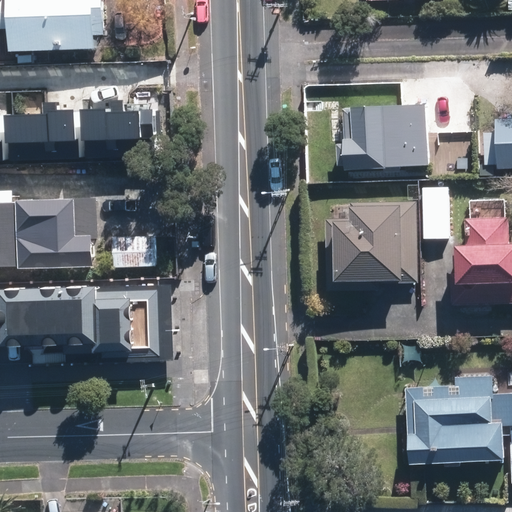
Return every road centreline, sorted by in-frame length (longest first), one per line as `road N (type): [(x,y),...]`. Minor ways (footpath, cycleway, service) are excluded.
road 1 (primary): [(240,0),(251,432)]
road 2 (residential): [(0,438),(251,432)]
